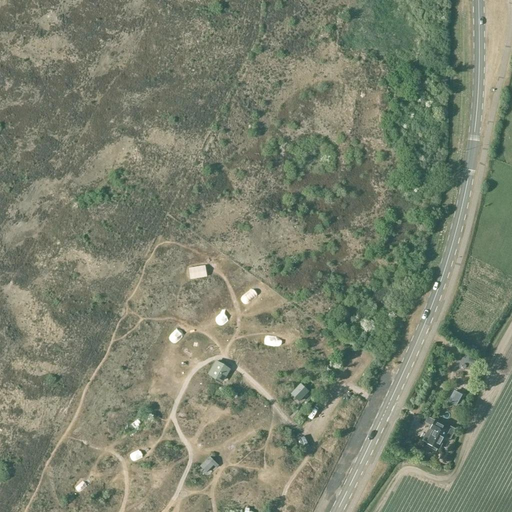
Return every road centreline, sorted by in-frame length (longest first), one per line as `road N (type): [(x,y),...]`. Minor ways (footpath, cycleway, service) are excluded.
road 1 (secondary): [(335,511),(421,330),(454,237),(478,101),(478,0)]
road 2 (track): [(371,511),(398,471),(414,467),(448,478),(511,327)]
